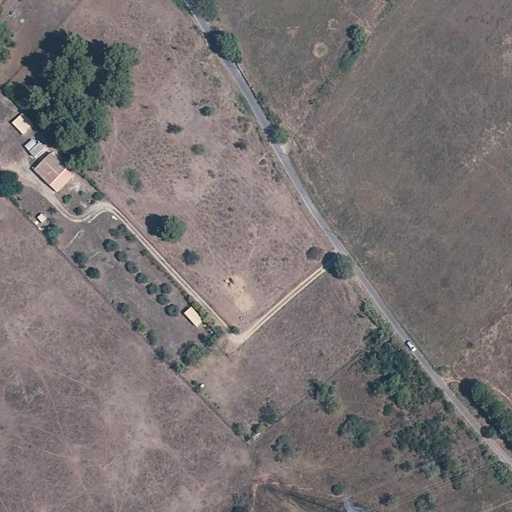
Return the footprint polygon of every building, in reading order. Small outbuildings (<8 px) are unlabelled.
[(33,126),(23,116),(12,125),(22,136),(33,126)] [(40,143),(30,152),(35,158),(45,149),(40,143)] [(52,154),(35,170),(43,178),(50,186),(67,169),(52,154)] [(67,169),(50,186),(57,193),(74,176),(67,169)] [(43,213),(38,218),(41,222),(47,219),(43,213)] [(108,239),(105,247),(116,251),(119,243),(108,239)] [(191,307),(184,314),(197,327),(204,320),(191,307)]
